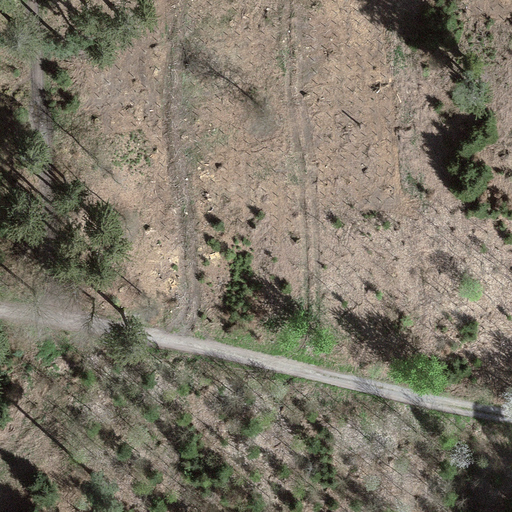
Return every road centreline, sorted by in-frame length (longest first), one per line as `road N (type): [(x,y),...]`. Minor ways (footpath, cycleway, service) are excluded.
road 1 (track): [(0,311),(511,404)]
road 2 (track): [(44,314),(39,0)]
